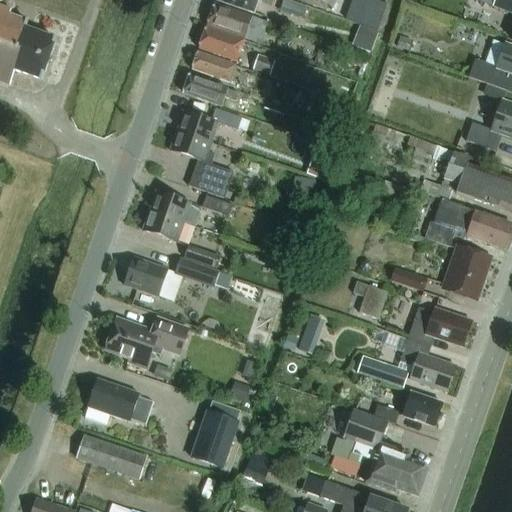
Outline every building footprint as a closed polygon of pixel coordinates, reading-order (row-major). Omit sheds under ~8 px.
[(253,17),(258,0),(216,0),(215,4),(253,17)] [(511,0),(497,0),(493,10),(511,17),(511,0)] [(244,43),(252,21),(213,7),(206,29),(244,43)] [(0,84),(14,89),(18,76),(42,84),(56,43),(26,33),(28,25),(10,19),(12,13),(0,9),(0,84)] [(236,66),(244,44),(205,31),(198,53),(236,66)] [(408,54),(411,45),(400,41),(396,50),(408,54)] [(494,69),(474,62),(468,81),(506,95),(511,78),(511,49),(502,46),(494,69)] [(360,77),(366,62),(345,55),(340,70),(360,77)] [(229,86),(235,70),(197,56),(191,73),(229,86)] [(269,78),(275,63),(258,57),(253,72),(269,78)] [(221,110),(227,93),(189,80),(183,97),(221,110)] [(501,138),(511,142),(511,108),(501,104),(491,133),(471,127),(465,145),(495,155),(501,138)] [(183,115),(176,135),(211,147),(217,127),(237,134),(241,122),(215,112),(210,125),(183,115)] [(352,167),(365,125),(357,123),(344,164),(352,167)] [(208,155),(211,147),(176,135),(169,155),(197,164),(188,190),(224,202),(233,176),(209,168),(213,157),(208,155)] [(434,190),(450,196),(488,208),(489,207),(511,215),(511,185),(467,169),(470,162),(438,151),(428,178),(437,181),(434,190)] [(365,206),(373,182),(343,172),(336,196),(365,206)] [(446,205),(450,196),(434,190),(431,189),(428,200),(439,204),(446,206),(446,205)] [(155,195),(149,215),(183,227),(190,207),(155,195)] [(227,219),(230,208),(203,200),(200,211),(227,219)] [(446,205),(446,206),(439,204),(432,226),(428,225),(423,241),(448,248),(452,234),(466,239),(465,239),(504,253),(511,230),(511,229),(456,208),(446,205)] [(400,240),(405,225),(363,211),(359,224),(379,231),(379,233),(400,240)] [(183,227),(149,215),(142,235),(176,246),(183,227)] [(213,271),(217,260),(187,250),(183,261),(213,271)] [(443,292),(476,304),(490,262),(457,251),(443,292)] [(157,301),(167,274),(133,262),(123,289),(157,301)] [(217,276),(178,262),(173,278),(212,292),(217,276)] [(420,299),(425,282),(394,272),(388,289),(420,299)] [(377,322),(386,296),(366,289),(357,316),(377,322)] [(416,320),(408,342),(431,349),(432,345),(462,355),(471,326),(434,314),(430,325),(416,320)] [(116,324),(105,354),(129,362),(127,366),(145,372),(150,358),(159,361),(162,352),(179,358),(187,334),(156,323),(152,336),(116,324)] [(291,354),(295,343),(287,340),(283,351),(291,354)] [(427,359),(431,349),(408,342),(400,365),(415,370),(410,383),(446,397),(455,370),(427,359)] [(380,385),(385,370),(360,362),(355,377),(380,385)] [(139,398),(97,383),(87,412),(129,426),(139,398)] [(434,431),(442,407),(411,396),(403,419),(434,431)] [(398,416),(375,408),(371,419),(387,425),(394,428),(398,416)] [(387,425),(371,419),(355,413),(345,442),(354,445),(350,456),(372,464),(365,487),(397,498),(399,493),(417,501),(427,475),(424,469),(409,463),(411,458),(379,447),(387,425)] [(238,426),(204,414),(188,462),(221,473),(238,426)] [(139,483),(146,460),(85,440),(77,463),(139,483)] [(358,465),(336,457),(331,471),(353,479),(358,465)] [(251,459),(242,482),(261,490),(270,467),(251,459)] [(401,511),(324,484),(319,501),(342,509),(340,511),(401,511)]
